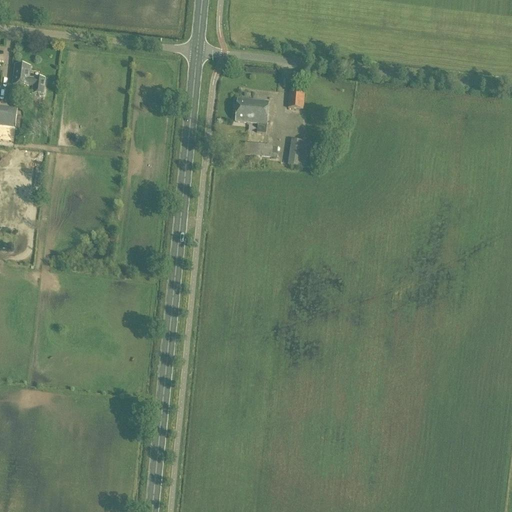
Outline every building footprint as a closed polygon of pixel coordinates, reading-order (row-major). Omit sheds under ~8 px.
[(34,80),(29,79),(31,68),(15,66),(13,86),(28,88),(29,87),(33,87),(33,95),(44,96),(46,80),(34,79),(34,80)] [(303,110),(305,94),(289,93),(288,109),(303,110)] [(266,135),(269,103),(238,100),(236,123),(258,126),(257,134),(266,135)] [(0,130),(16,132),(18,111),(0,108),(0,130)] [(291,141),(290,147),(305,149),(305,143),(291,141)] [(276,160),(277,149),(272,149),(272,147),(245,144),(244,156),(276,160)] [(302,168),(303,162),(288,160),(287,166),(302,168)]
